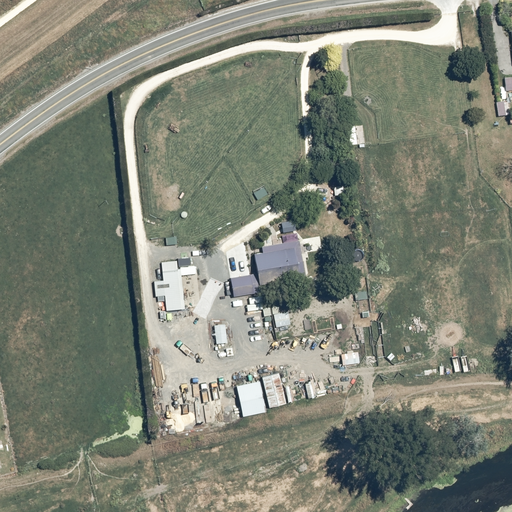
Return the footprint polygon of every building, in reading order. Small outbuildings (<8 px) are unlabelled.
[(509,114),(507,99),(496,101),(497,115),(509,114)] [(234,297),(259,292),(258,283),(276,280),(297,276),(304,275),(298,239),(261,245),(262,251),(252,252),(256,273),(231,277),(234,297)] [(180,270),(201,267),(200,255),(180,257),(180,259),(161,261),(163,279),(154,280),(155,295),(164,295),(166,309),(183,308),(180,270)] [(353,300),(367,298),(365,289),(352,291),(353,300)] [(226,342),(225,323),(214,324),(215,343),(226,342)] [(357,353),(357,341),(340,341),(340,353),(357,353)] [(285,403),(278,372),(261,375),(268,407),(285,403)]
